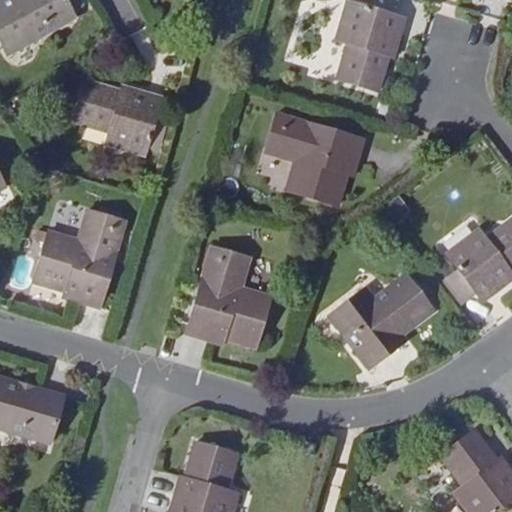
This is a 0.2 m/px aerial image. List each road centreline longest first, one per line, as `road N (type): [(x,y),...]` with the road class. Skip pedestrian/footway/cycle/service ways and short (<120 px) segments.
road 1 (residential): [(168,378),(347,413),(429,394),(481,362)]
road 2 (residential): [(0,325),(168,378)]
road 3 (residential): [(127,511),(168,378)]
